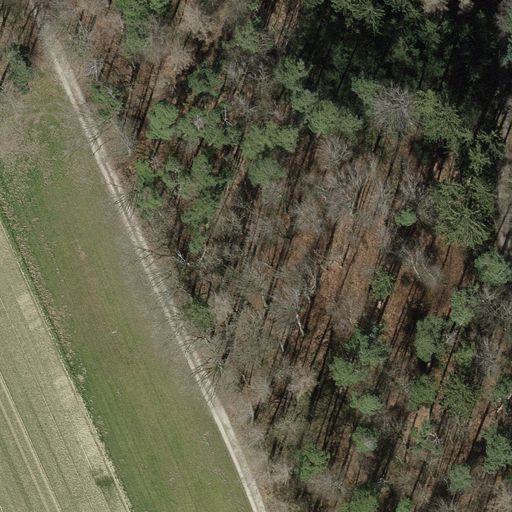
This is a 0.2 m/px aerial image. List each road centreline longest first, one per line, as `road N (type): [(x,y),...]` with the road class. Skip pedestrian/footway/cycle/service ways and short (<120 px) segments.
road 1 (track): [(31,0),(261,511)]
road 2 (track): [(504,0),(511,254)]
